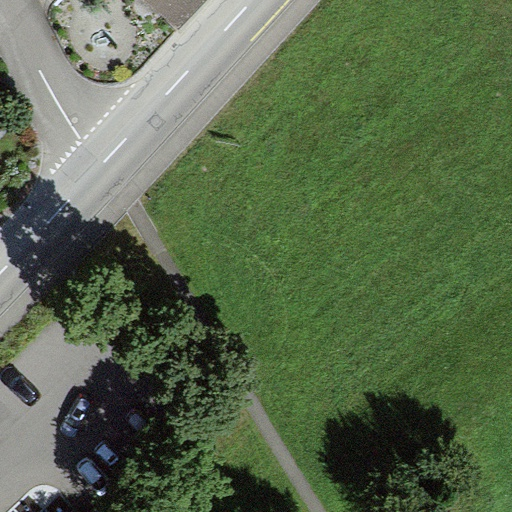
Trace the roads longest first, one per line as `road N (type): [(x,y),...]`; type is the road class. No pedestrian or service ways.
road 1 (tertiary): [(103,158),(251,0)]
road 2 (residential): [(103,158),(80,137),(6,0)]
road 3 (tertiary): [(0,273),(103,158)]
